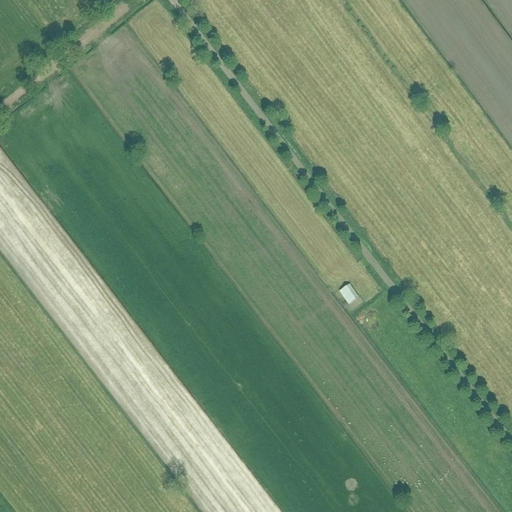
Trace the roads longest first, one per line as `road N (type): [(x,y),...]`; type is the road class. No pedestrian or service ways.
road 1 (unclassified): [(511,441),(171,0)]
road 2 (track): [(0,107),(132,0)]
